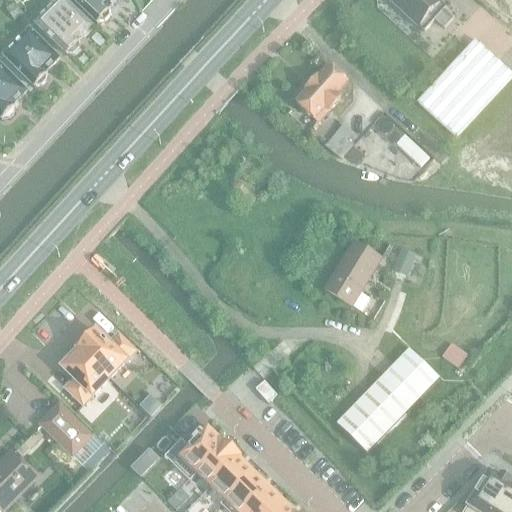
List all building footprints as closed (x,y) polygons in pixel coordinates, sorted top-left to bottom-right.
[(81,39),(92,27),(63,0),(60,0),(36,25),(67,55),(69,53),(74,55),(80,49),(79,44),(82,41),(81,39)] [(71,0),(97,25),(99,24),(104,24),(110,18),(109,13),(111,11),(109,10),(118,0),(71,0)] [(445,30),(454,19),(445,11),(447,9),(437,0),(391,0),(390,1),(425,32),(435,21),(445,30)] [(6,10),(15,22),(23,15),(14,3),(6,10)] [(47,73),(60,60),(30,31),(4,58),(34,88),(36,86),(42,87),(47,81),(47,76),(49,75),(47,73)] [(511,73),(477,40),(419,101),(457,137),(511,77),(511,73)] [(16,105),(28,92),(0,65),(0,117),(3,120),(5,119),(11,120),(16,114),(15,108),(17,107),(16,105)] [(338,96),(348,85),(331,69),(320,81),(318,79),(307,92),(309,94),(299,106),(316,121),(326,110),(329,113),(342,99),(338,96)] [(488,124),(469,144),(478,153),(486,144),(507,163),(511,157),(511,113),(495,131),(488,124)] [(353,147),(347,142),(352,136),(343,127),(325,147),(341,161),(353,147)] [(396,146),(421,169),(430,160),(405,136),(396,146)] [(381,261),(355,245),(326,292),(351,308),(381,261)] [(401,251),(392,273),(407,279),(416,257),(401,251)] [(96,332),(78,350),(110,380),(136,354),(118,337),(109,346),(96,332)] [(467,357),(451,345),(441,359),(458,370),(467,357)] [(79,353),(63,370),(75,381),(66,390),(84,407),(110,380),(78,350),(78,351),(79,353)] [(383,381),(339,427),(368,454),(439,377),(411,351),(383,381)] [(95,441),(61,407),(40,429),(74,462),(95,441)] [(181,441),(165,458),(190,482),(197,475),(196,475),(225,445),(224,444),(208,429),(189,449),(181,441)] [(225,445),(196,475),(197,475),(210,489),(239,459),(240,460),(242,458),(226,443),(224,444),(225,445)] [(25,445),(17,453),(22,458),(30,450),(25,445)] [(149,450),(131,469),(141,479),(141,478),(159,460),(149,450)] [(7,511),(38,481),(12,456),(0,468),(0,511),(7,511)] [(239,459),(210,489),(224,503),(225,503),(254,474),(240,460),(239,459)] [(468,506),(464,511),(494,511),(511,486),(508,484),(509,482),(497,474),(495,476),(490,473),(475,496),(472,496),(468,503),(468,506)] [(224,503),(221,506),(227,511),(246,511),(269,489),(254,474),(225,503),(224,503)] [(511,511),(511,486),(494,511),(511,511)] [(269,489),(246,511),(276,511),(285,504),(269,489)] [(173,498),(167,504),(176,511),(182,506),(173,498)]
